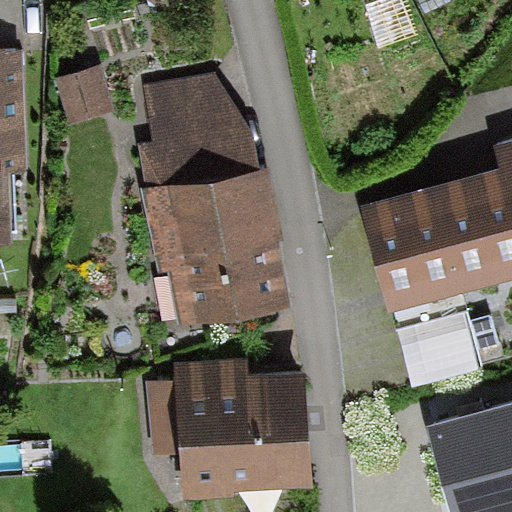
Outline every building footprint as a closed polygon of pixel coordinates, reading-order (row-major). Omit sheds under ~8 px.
[(24,54),(0,54),(0,242),(17,242),(15,173),(28,173),(24,54)] [(102,68),(57,80),(68,121),(113,109),(102,68)] [(212,76),(144,85),(153,142),(141,145),(148,189),(141,189),(161,274),(170,274),(179,324),(293,304),(280,242),(285,240),(269,167),(260,171),(252,132),(212,76)] [(511,173),(367,212),(390,299),(511,266),(511,173)] [(178,382),(147,384),(152,454),(178,452),(180,496),(310,488),(303,376),(246,380),(244,359),(177,363),(178,382)] [(511,511),(511,404),(429,428),(452,511),(511,511)]
